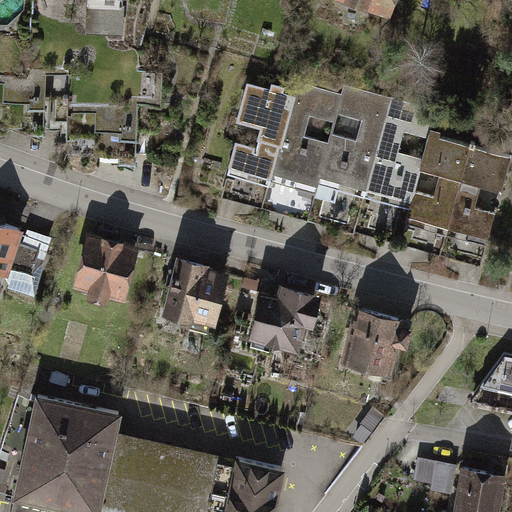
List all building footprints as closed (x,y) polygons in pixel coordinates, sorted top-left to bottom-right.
[(87,0),(87,35),(127,35),(127,0),(87,0)] [(393,0),(349,0),(389,13),(393,0)] [(0,80),(18,80),(19,36),(0,35),(0,80)] [(70,37),(19,36),(18,80),(18,99),(47,99),(47,73),(69,73),(70,47),(70,37)] [(70,47),(69,73),(69,107),(113,107),(114,47),(70,47)] [(162,48),(114,47),(113,107),(138,108),(161,108),(162,48)] [(296,95),(247,81),(237,116),(263,123),(255,152),(235,146),(229,168),(272,180),(296,95)] [(296,95),(272,180),(318,193),(321,184),(345,96),(299,83),(296,95)] [(345,96),(321,184),(365,197),(394,97),(349,84),(345,96)] [(394,97),(365,197),(410,209),(432,132),(439,109),(394,97)] [(450,233),(471,143),(432,132),(410,209),(405,223),(450,233)] [(511,156),(511,152),(471,143),(450,233),(496,244),(503,218),(478,212),(483,191),(503,196),(511,156)] [(19,226),(0,219),(0,269),(4,270),(19,226)] [(138,245),(87,230),(69,282),(90,288),(87,295),(124,303),(138,245)] [(229,266),(173,250),(157,307),(214,322),(229,266)] [(277,292),(258,287),(246,335),(297,348),(304,320),(315,323),(319,308),(301,303),(305,286),(280,280),(277,292)] [(413,321),(357,307),(343,362),(391,372),(399,343),(407,344),(413,321)] [(511,405),(511,355),(507,354),(472,397),(511,405)] [(120,410),(31,390),(2,511),(275,511),(286,467),(116,428),(120,410)] [(421,454),(416,481),(454,489),(460,462),(421,454)] [(500,511),(506,471),(461,463),(452,507),(479,511),(500,511)]
